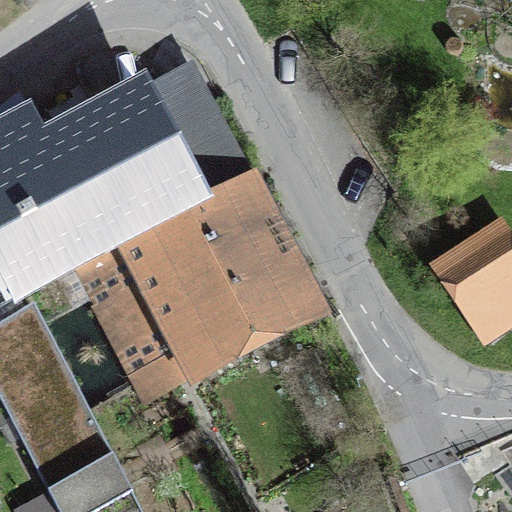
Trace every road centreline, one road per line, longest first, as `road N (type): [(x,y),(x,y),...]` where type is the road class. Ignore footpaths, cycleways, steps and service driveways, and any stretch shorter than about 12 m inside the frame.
road 1 (residential): [(511,397),(453,390),(389,344),(247,73),(197,0)]
road 2 (unknown): [(408,365),(437,511)]
road 3 (residential): [(0,74),(101,0)]
